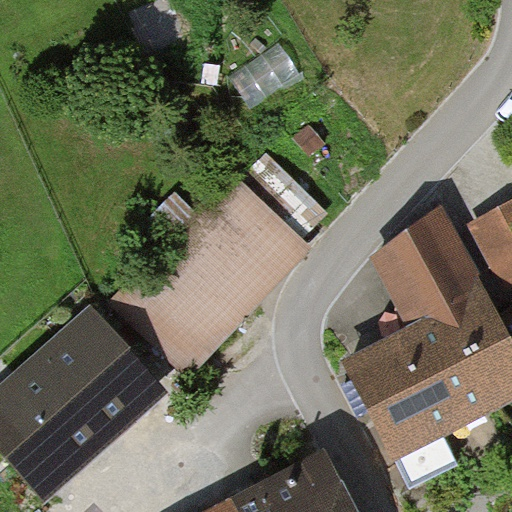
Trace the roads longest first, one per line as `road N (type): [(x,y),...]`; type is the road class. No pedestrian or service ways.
road 1 (residential): [(511,63),(327,279),(307,317),(301,361)]
road 2 (residential): [(301,361),(118,511)]
road 3 (residential): [(301,361),(359,453),(383,511)]
